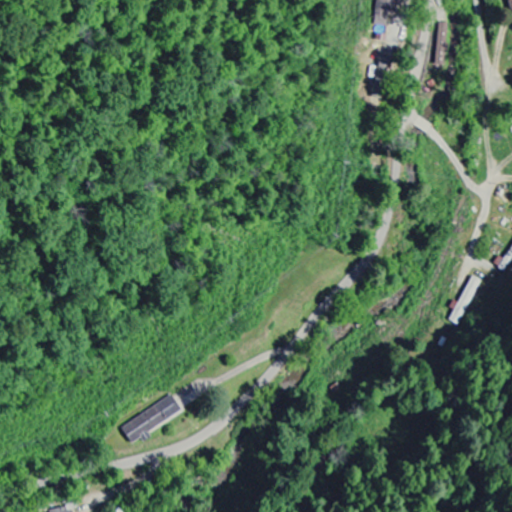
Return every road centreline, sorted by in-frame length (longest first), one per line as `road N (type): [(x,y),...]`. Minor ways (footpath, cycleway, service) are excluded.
road 1 (tertiary): [(0,492),(186,444),(272,371),(381,237),(430,0)]
road 2 (residential): [(406,113),(477,188),(492,183),(488,160)]
